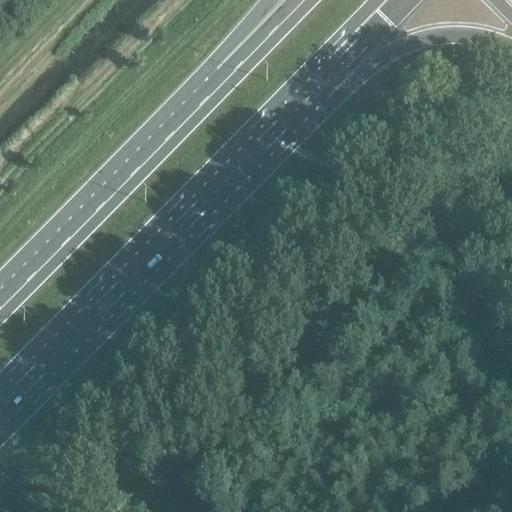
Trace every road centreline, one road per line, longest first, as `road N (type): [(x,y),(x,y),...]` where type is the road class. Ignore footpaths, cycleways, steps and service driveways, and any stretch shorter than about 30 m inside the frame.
road 1 (trunk): [(0,414),(314,92)]
road 2 (track): [(182,511),(386,304),(410,294),(445,302),(511,369)]
road 3 (trunk): [(260,45),(0,311)]
road 4 (trunk): [(314,92),(422,39),(470,36),(511,48)]
road 5 (trunk): [(314,92),(405,0)]
